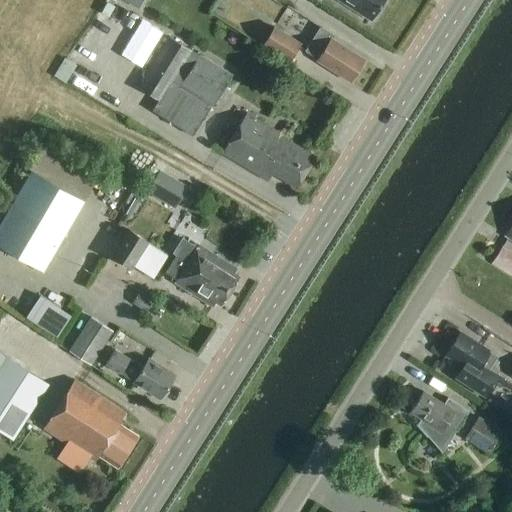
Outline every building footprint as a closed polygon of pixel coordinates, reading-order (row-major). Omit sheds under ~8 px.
[(330,8),(315,0),(275,0),(321,25),(330,8)] [(337,0),(371,21),(383,0),(337,0)] [(106,3),(100,13),(108,18),(113,7),(106,3)] [(291,62),(302,42),(275,26),(263,46),(291,62)] [(364,60),(331,39),(333,35),(319,26),(303,53),(350,82),(364,60)] [(199,56),(169,37),(138,87),(158,100),(152,111),(192,136),(232,73),(200,54),(199,56)] [(28,59),(19,76),(32,83),(41,66),(28,59)] [(296,188),(315,158),(277,134),(278,133),(246,114),(222,153),(267,181),(272,173),(296,188)] [(0,246),(44,272),(85,202),(31,171),(0,224),(0,246)] [(160,173),(148,194),(161,202),(174,181),(160,173)] [(117,185),(110,196),(141,214),(148,203),(117,185)] [(132,268),(152,280),(168,254),(129,229),(111,257),(131,269),(132,268)] [(472,249),(511,273),(511,248),(483,230),(472,249)] [(179,257),(178,257),(230,291),(239,277),(233,274),(236,270),(198,245),(195,249),(183,241),(175,255),(179,257)] [(220,306),(230,291),(178,257),(177,259),(167,276),(175,281),(174,282),(212,307),(215,303),(220,306)] [(459,278),(511,297),(511,277),(466,261),(459,278)] [(148,314),(155,303),(140,294),(133,305),(148,314)] [(92,365),(114,331),(91,316),(69,350),(92,365)] [(485,399),(499,378),(488,371),(498,356),(459,331),(444,355),(463,367),(455,380),(485,399)] [(141,366),(114,349),(105,363),(132,380),(131,382),(162,401),(168,392),(165,391),(173,378),(172,374),(147,358),(141,366)] [(0,432),(13,441),(47,387),(0,356),(0,432)] [(117,468),(137,436),(118,425),(125,414),(73,380),(42,428),(94,462),(98,456),(117,468)] [(443,403),(423,390),(409,412),(420,420),(417,425),(442,452),(468,410),(447,396),(443,403)] [(488,398),(485,405),(506,418),(509,412),(488,398)] [(405,427),(410,415),(393,408),(388,420),(405,427)] [(386,415),(376,427),(406,453),(416,441),(386,415)] [(488,456),(503,432),(480,417),(465,441),(488,456)]
